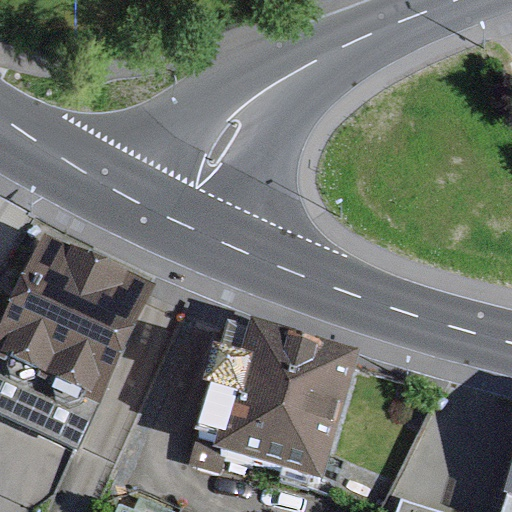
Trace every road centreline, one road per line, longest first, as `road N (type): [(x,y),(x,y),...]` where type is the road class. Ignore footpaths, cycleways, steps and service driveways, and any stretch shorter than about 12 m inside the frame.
road 1 (tertiary): [(455,0),(302,67),(226,127),(163,218)]
road 2 (primary): [(511,345),(356,297),(163,218)]
road 3 (primary): [(163,218),(0,118)]
